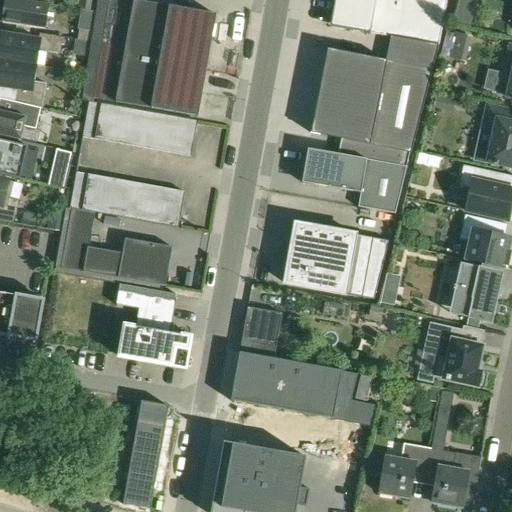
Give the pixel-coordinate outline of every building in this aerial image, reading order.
[(6,0),(3,24),(45,30),(49,5),(13,0),(6,0)] [(217,14),(138,0),(109,0),(94,98),(198,117),(217,14)] [(335,0),(332,19),(331,27),(338,28),(378,36),(391,38),(439,46),(447,0),(335,0)] [(92,33),(79,31),(78,40),(90,42),(92,33)] [(0,39),(0,60),(36,66),(39,51),(60,55),(63,38),(40,34),(39,41),(1,35),(0,39)] [(328,51),(311,135),(411,155),(439,46),(390,38),(386,62),(328,51)] [(511,99),(511,46),(510,46),(499,94),(507,96),(506,98),(511,99)] [(16,103),(19,104),(41,109),(42,109),(46,84),(34,82),(36,66),(0,60),(0,87),(18,90),(16,103)] [(89,103),(83,139),(95,141),(101,105),(89,103)] [(36,130),(41,109),(19,104),(16,116),(0,111),(0,136),(21,141),(24,128),(36,130)] [(107,143),(113,107),(101,105),(95,141),(107,143)] [(511,122),(508,122),(510,111),(487,106),(482,129),(494,132),(490,149),(478,146),(475,161),(511,168),(511,122)] [(113,107),(107,143),(119,145),(125,109),(113,107)] [(125,109),(119,145),(131,147),(137,111),(125,109)] [(143,149),(149,113),(137,111),(131,147),(143,149)] [(149,113),(143,149),(155,151),(161,116),(149,113)] [(161,116),(155,151),(167,153),(173,118),(161,116)] [(173,118),(167,153),(179,156),(185,120),(173,118)] [(185,120),(179,156),(191,158),(197,122),(185,120)] [(0,140),(0,175),(20,180),(28,147),(0,140)] [(360,194),(358,208),(395,215),(407,167),(308,150),(302,184),(360,194)] [(49,185),(65,189),(73,154),(57,151),(49,185)] [(511,221),(511,215),(511,177),(463,166),(459,186),(471,189),(466,211),(508,221),(511,221)] [(82,212),(89,176),(77,173),(70,209),(71,210),(82,212)] [(94,214),(101,178),(89,176),(82,212),(94,214)] [(101,178),(94,214),(95,214),(107,216),(113,180),(101,178)] [(0,221),(13,224),(19,202),(9,199),(13,183),(0,179),(0,221)] [(113,180),(107,216),(119,218),(125,182),(113,180)] [(125,182),(119,218),(131,220),(137,184),(125,182)] [(137,184),(131,220),(143,222),(149,187),(137,184)] [(149,187),(143,222),(155,224),(161,189),(149,187)] [(161,189),(155,224),(167,227),(173,191),(161,189)] [(167,227),(179,229),(185,193),(173,191),(167,227)] [(84,273),(95,214),(94,214),(82,212),(71,210),(61,269),(84,273)] [(508,251),(511,239),(505,238),(508,225),(465,216),(460,240),(469,242),(465,260),(504,269),(505,267),(508,268),(511,252),(508,251)] [(374,300),(389,242),(296,225),(285,284),(374,300)] [(125,240),(118,279),(165,287),(172,248),(125,240)] [(492,324),(494,315),(496,304),(500,285),(478,280),(481,268),(461,264),(458,276),(455,287),(454,286),(453,290),(455,290),(453,299),(472,303),(468,319),(492,324)] [(385,284),(399,287),(401,277),(387,275),(385,284)] [(170,334),(177,296),(120,285),(116,306),(139,310),(136,328),(124,326),(119,357),(186,369),(191,338),(170,334)] [(44,301),(0,293),(0,335),(36,342),(44,301)] [(371,306),(368,317),(381,320),(383,309),(371,306)] [(282,314),(247,308),(239,354),(274,360),(282,314)] [(477,372),(479,363),(482,347),(461,342),(464,331),(430,324),(423,352),(439,356),(434,377),(443,380),(477,388),(478,386),(482,387),(484,376),(480,375),(481,373),(477,372)] [(239,354),(231,402),(374,428),(379,406),(354,400),(354,399),(355,399),(360,375),(274,360),(239,354)] [(361,376),(355,399),(366,402),(372,379),(361,376)] [(423,401),(437,403),(438,391),(425,390),(423,401)] [(442,391),(439,403),(453,406),(455,394),(442,391)] [(123,507),(150,511),(168,409),(141,404),(123,507)] [(296,511),(298,503),(301,486),(306,458),(223,443),(211,511),(296,511)] [(414,472),(425,474),(430,449),(404,445),(401,460),(386,458),(386,460),(370,457),(366,477),(382,480),(380,494),(409,500),(414,472)] [(456,454),(430,449),(425,474),(437,476),(432,504),(462,509),(468,472),(453,470),(456,454)]
